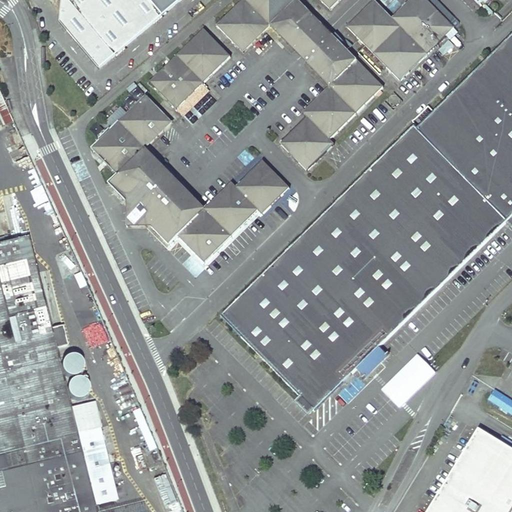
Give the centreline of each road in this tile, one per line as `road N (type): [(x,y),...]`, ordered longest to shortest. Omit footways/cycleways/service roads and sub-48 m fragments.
road 1 (unclassified): [(45,144),(205,511)]
road 2 (residential): [(45,144),(30,45),(14,0)]
road 3 (unclassified): [(0,10),(14,20),(25,95),(45,144)]
